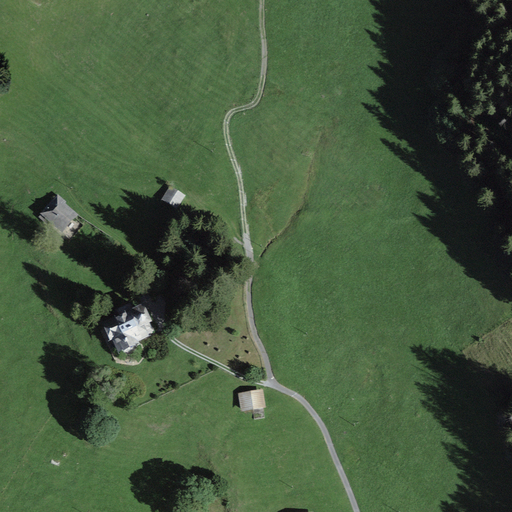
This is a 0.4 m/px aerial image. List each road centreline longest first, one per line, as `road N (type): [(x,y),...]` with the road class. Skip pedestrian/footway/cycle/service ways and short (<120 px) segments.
road 1 (track): [(261,0),(264,75),(254,104),(232,113),(226,132),(241,177),(250,313),(275,383),(302,399),(325,430),(355,511)]
road 2 (track): [(275,383),(242,377),(171,339),(106,228),(71,198),(54,167)]
road 3 (track): [(511,226),(473,154),(478,66),(466,0)]
